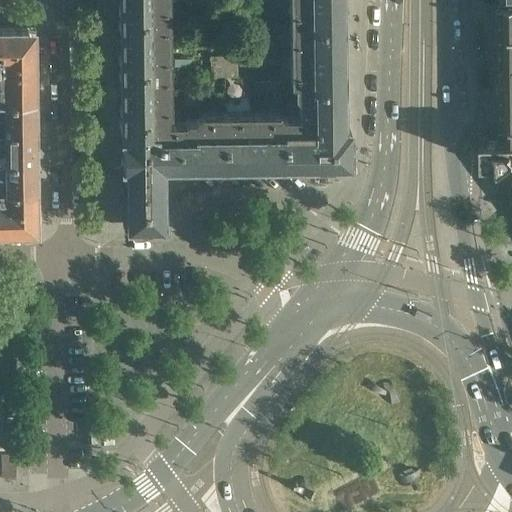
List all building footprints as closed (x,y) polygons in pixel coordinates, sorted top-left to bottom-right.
[(165,17),(164,0),(120,0),(121,4),(118,6),(118,14),(121,15),(121,17),(165,17)] [(231,11),(230,0),(222,0),(223,11),(231,11)] [(341,11),(340,0),(292,0),(293,25),(341,24),(341,22),(344,21),(344,13),(341,11)] [(511,1),(501,1),(500,1),(501,32),(511,31),(511,1)] [(165,42),(165,17),(121,17),(121,19),(118,21),(118,29),(121,30),(121,42),(165,42)] [(342,71),(341,37),(344,36),(344,28),(341,26),(341,24),(293,25),(294,81),(298,85),(342,84),(342,82),(345,81),(345,73),(342,71)] [(32,83),(31,41),(34,40),(34,32),(31,32),(31,30),(26,26),(0,26),(0,96),(32,96),(32,94),(35,92),(35,84),(32,83)] [(511,61),(511,31),(501,32),(501,62),(511,61)] [(166,67),(165,42),(121,42),(122,54),(119,56),(119,64),(122,65),(122,67),(166,67)] [(224,65),(224,56),(213,56),(213,65),(224,65)] [(235,65),(235,56),(231,56),(224,56),(224,65),(235,65)] [(511,61),(501,62),(502,92),(511,91),(511,61)] [(224,74),(224,65),(213,65),(213,74),(224,74)] [(235,74),(235,65),(224,65),(224,74),(235,74)] [(166,92),(166,67),(122,67),(122,69),(119,71),(119,79),(122,80),(122,92),(166,92)] [(343,126),(342,97),(345,96),(345,88),(342,86),(342,84),(298,85),(298,97),(301,100),(301,117),(285,117),(284,117),(285,162),(349,162),(349,126),(343,126)] [(264,94),(264,86),(253,86),(253,95),(264,94)] [(276,94),(275,86),(264,86),(264,94),(276,94)] [(511,91),(502,92),(502,122),(511,121),(511,91)] [(166,115),(166,92),(122,92),(122,104),(119,106),(119,114),(122,115),(122,117),(165,117),(166,115)] [(0,126),(33,126),(32,109),(35,107),(35,99),(32,98),(32,96),(0,96),(0,126)] [(285,162),(284,117),(285,117),(282,114),(198,116),(194,120),(187,120),(183,124),(172,124),(172,136),(156,136),(156,151),(156,164),(159,164),(285,162)] [(172,136),(172,124),(165,124),(165,117),(122,117),(122,119),(120,121),(120,129),(123,130),(123,152),(156,151),(156,136),(172,136)] [(504,159),(511,152),(511,121),(502,122),(503,138),(483,138),(483,160),(503,160),(504,159)] [(33,143),(33,126),(0,126),(0,156),(33,156),(33,154),(35,152),(35,144),(33,143)] [(159,187),(159,164),(156,164),(156,151),(123,152),(123,188),(159,187)] [(0,186),(33,186),(33,169),(36,167),(35,159),(33,158),(33,156),(0,156),(0,186)] [(34,223),(33,186),(0,186),(0,226),(18,226),(20,229),(29,228),(29,223),(34,223)] [(164,221),(163,190),(159,187),(123,188),(124,222),(127,224),(161,224),(164,221)] [(103,445),(103,421),(91,421),(91,445),(103,445)]
